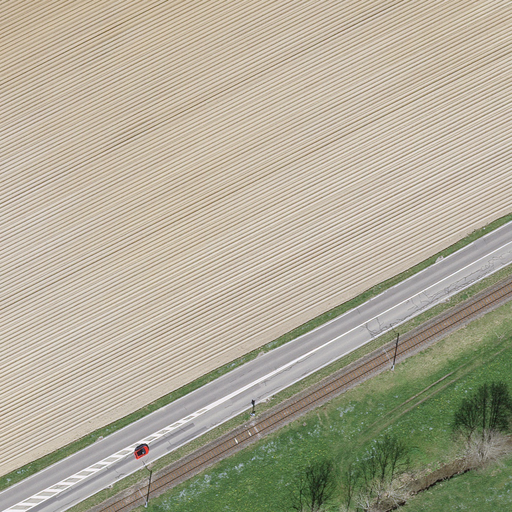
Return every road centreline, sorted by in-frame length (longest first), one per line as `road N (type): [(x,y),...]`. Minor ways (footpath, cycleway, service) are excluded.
road 1 (primary): [(10,511),(511,238)]
road 2 (track): [(511,340),(356,442),(342,473),(354,511)]
